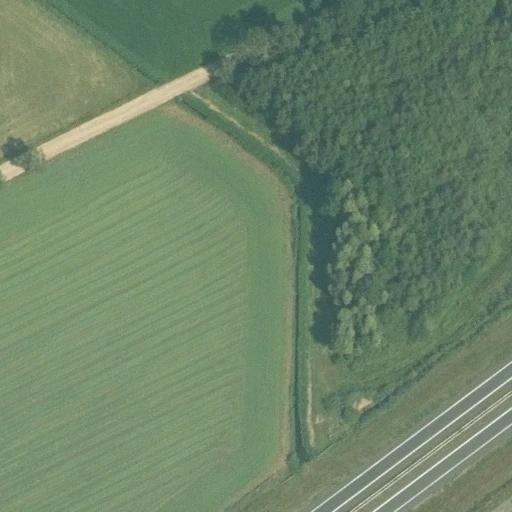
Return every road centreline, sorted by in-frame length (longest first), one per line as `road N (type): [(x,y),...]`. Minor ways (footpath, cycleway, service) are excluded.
road 1 (track): [(0,172),(354,0)]
road 2 (trunk): [(511,372),(326,511)]
road 3 (trunk): [(385,511),(511,417)]
